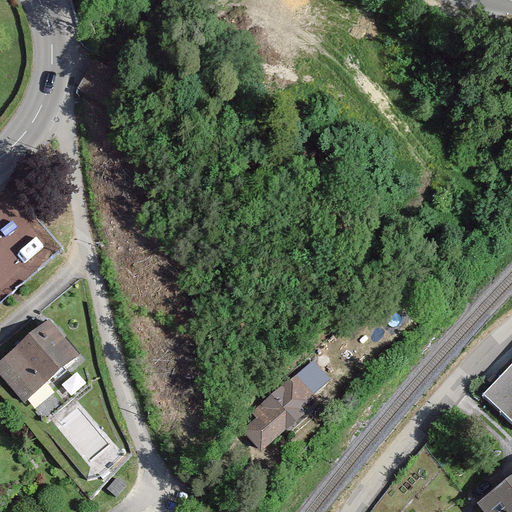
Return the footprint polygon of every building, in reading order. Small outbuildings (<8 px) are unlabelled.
[(129,77),(95,58),(77,92),(111,110),(129,77)] [(47,324),(0,363),(0,376),(25,407),(82,361),(50,323),(47,324)] [(511,368),(498,384),(484,399),(511,424),(511,368)] [(298,377),(243,426),(263,449),(279,434),(319,400),(298,377)] [(511,511),(511,480),(480,505),(484,511),(511,511)]
